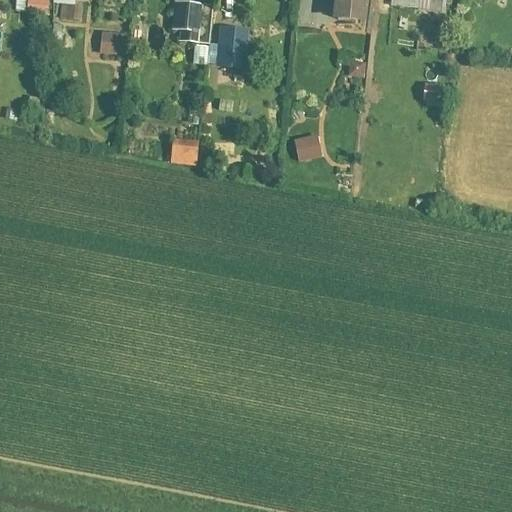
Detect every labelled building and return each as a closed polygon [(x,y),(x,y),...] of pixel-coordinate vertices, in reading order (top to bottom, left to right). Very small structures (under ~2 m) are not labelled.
[(47,13),(47,0),(14,0),(14,11),(47,13)] [(361,25),(363,0),(334,0),(332,21),(361,25)] [(392,5),(392,0),(377,0),(376,9),(391,11),(392,5)] [(392,0),(392,5),(446,11),(447,0),(392,0)] [(194,5),(175,3),(173,29),(192,31),(194,5)] [(75,5),(60,5),(60,18),(75,18),(75,5)] [(214,6),(194,5),(192,31),(191,43),(211,45),(214,6)] [(250,29),(221,26),(217,66),(246,69),(250,29)] [(101,53),(126,56),(128,35),(102,33),(101,53)] [(350,76),(366,77),(368,62),(352,61),(350,76)] [(421,105),(438,104),(437,84),(420,85),(421,105)] [(295,161),(318,158),(315,136),(292,139),(295,161)] [(169,141),(169,155),(191,155),(191,140),(169,141)]
